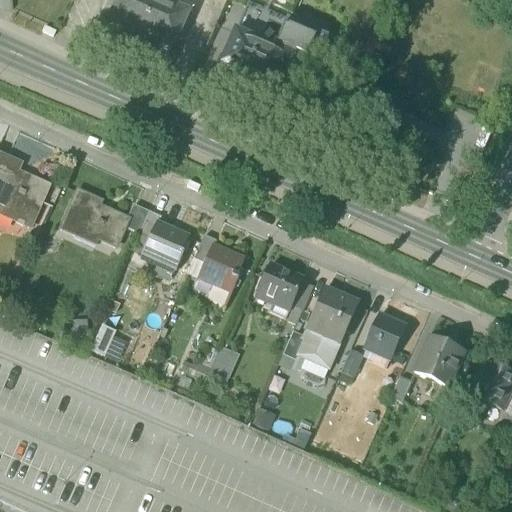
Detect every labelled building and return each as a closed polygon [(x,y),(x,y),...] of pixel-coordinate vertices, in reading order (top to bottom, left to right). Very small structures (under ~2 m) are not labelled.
[(187,15),(153,0),(119,0),(111,19),(173,47),(187,15)] [(286,21),(248,4),(234,35),(273,52),(286,21)] [(273,52),(234,35),(221,67),(279,93),(285,79),(294,83),(302,65),(313,70),(326,39),(306,30),(306,28),(301,26),(301,27),(286,21),(273,52)] [(20,168),(0,158),(0,211),(15,216),(13,224),(27,231),(27,232),(28,232),(34,220),(35,220),(48,190),(27,180),(23,184),(15,180),(20,168)] [(101,205),(77,195),(60,232),(75,239),(77,235),(115,250),(122,236),(123,236),(125,231),(128,223),(127,222),(108,214),(106,218),(97,214),(101,205)] [(148,216),(133,209),(127,222),(128,223),(125,231),(139,237),(148,217),(148,216)] [(132,253),(141,257),(154,228),(157,221),(148,217),(139,237),(132,253)] [(187,242),(154,228),(141,257),(140,259),(157,266),(152,277),(168,284),(172,273),(175,274),(182,256),(181,255),(187,242)] [(204,239),(193,263),(204,267),(215,244),(204,239)] [(204,267),(198,283),(214,290),(215,288),(232,295),(238,280),(236,279),(243,264),(242,263),(241,266),(211,254),(215,245),(215,244),(204,267)] [(186,278),(198,283),(204,267),(193,263),(186,278)] [(302,284),(269,269),(255,301),(271,308),(274,302),(291,309),(301,285),(302,284)] [(301,285),(291,309),(301,314),(312,289),(301,285)] [(226,309),(232,295),(215,288),(214,290),(209,301),(226,309)] [(305,339),(297,358),(327,371),(357,302),(327,289),(305,339)] [(404,330),(379,318),(364,352),(389,364),(404,330)] [(69,344),(88,342),(87,321),(68,322),(69,344)] [(102,326),(90,351),(104,358),(115,333),(102,326)] [(292,370),(297,358),(305,339),(293,334),(283,357),(285,358),(281,365),(292,370)] [(463,356),(429,341),(413,377),(446,392),(463,356)] [(179,372),(205,384),(209,376),(217,356),(219,353),(207,348),(199,364),(197,363),(195,367),(183,362),(179,372)] [(350,353),(337,382),(350,387),(363,358),(350,353)] [(226,360),(217,356),(209,376),(218,380),(226,360)] [(511,391),(511,378),(486,367),(481,377),(480,377),(466,406),(481,413),(484,407),(500,414),(502,415),(511,392),(511,391)] [(400,379),(391,399),(402,404),(411,384),(400,379)] [(511,433),(511,391),(511,392),(502,415),(500,414),(494,426),(511,434),(511,433)] [(259,410),(252,427),(267,434),(274,417),(259,410)]
